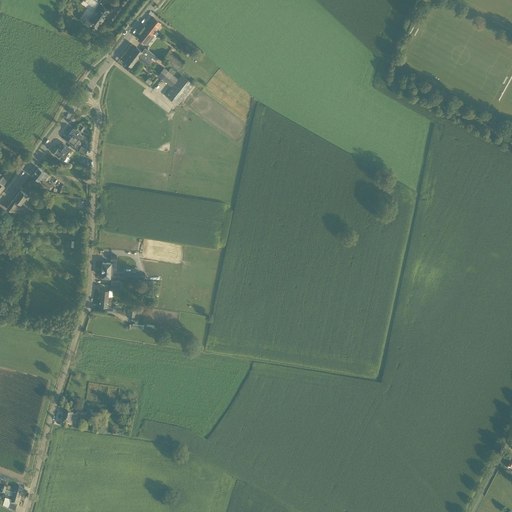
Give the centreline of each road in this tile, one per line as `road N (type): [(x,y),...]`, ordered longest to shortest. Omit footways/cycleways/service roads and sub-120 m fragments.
road 1 (unclassified): [(83,95),(99,111),(90,283),(27,511)]
road 2 (secondary): [(0,206),(83,95)]
road 3 (secondary): [(83,95),(157,0)]
